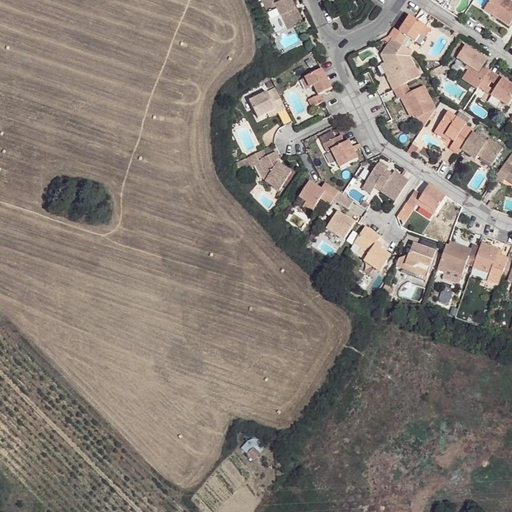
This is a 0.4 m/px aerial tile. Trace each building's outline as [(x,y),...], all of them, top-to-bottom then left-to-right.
[(262,0),(271,17),(280,13),(282,17),(283,16),(289,28),(303,21),(297,9),(295,10),(293,7),(296,6),(293,0),(262,0)] [(511,3),(507,0),(491,0),(486,7),(498,15),(496,18),(509,26),(511,21),(511,3)] [(498,15),(486,7),(484,10),(496,18),(498,15)] [(394,28),(389,37),(404,47),(410,39),(415,42),(419,35),(424,39),(430,30),(410,16),(399,32),(394,28)] [(389,37),(383,39),(389,44),(381,55),(385,63),(390,73),(391,72),(393,76),(388,78),(393,90),(406,84),(420,77),(410,57),(413,53),(404,47),(389,37)] [(487,74),(490,71),(483,66),(486,61),(466,48),(457,60),(470,68),(463,79),(477,89),(478,88),(487,74)] [(381,65),(388,78),(393,76),(391,72),(390,73),(385,63),(381,65)] [(320,95),(332,89),(322,70),(305,78),(310,88),(314,86),(318,95),(308,100),(312,108),(324,102),(320,95)] [(497,87),(502,79),(490,71),(487,74),(493,79),(491,83),(497,87)] [(487,74),(478,88),(484,92),(485,92),(488,87),(491,83),(493,79),(487,74)] [(307,90),(310,88),(305,78),(302,80),(307,90)] [(511,100),(511,85),(502,79),(497,87),(494,91),(491,96),(508,107),(511,100)] [(406,84),(393,90),(398,99),(401,98),(410,117),(413,116),(415,120),(424,127),(436,109),(424,87),(411,93),(406,84)] [(488,87),(485,92),(491,96),(494,91),(488,87)] [(275,88),(250,101),(258,119),(267,114),(275,110),(277,113),(285,109),(275,88)] [(461,151),(473,133),(474,132),(465,126),(466,124),(456,118),(448,113),(436,131),(448,139),(454,142),(451,147),(459,153),(461,151)] [(459,113),(456,118),(466,124),(469,119),(459,113)] [(448,139),(436,131),(434,133),(446,142),(448,139)] [(474,134),(473,133),(461,151),(475,160),(478,156),(479,154),(482,156),(481,158),(492,165),(503,148),(476,131),(474,134)] [(352,148),(349,141),(345,144),(341,136),(336,139),(332,132),(320,138),(327,153),(332,151),(340,168),(358,159),(354,152),(352,148)] [(418,148),(412,144),(409,149),(415,153),(418,148)] [(264,150),(240,162),(244,169),(250,166),(251,168),(257,165),(264,180),(266,181),(265,182),(279,191),(292,173),(278,163),(276,161),(279,159),(276,153),(268,157),(264,150)] [(502,184),(505,179),(511,167),(511,155),(494,180),(502,184)] [(235,173),(244,169),(240,162),(232,166),(235,173)] [(380,162),(378,165),(386,171),(388,168),(380,162)] [(380,193),(395,202),(409,181),(403,177),(401,176),(394,172),(392,175),(391,177),(385,173),(386,171),(378,165),(366,183),(374,188),(376,185),(382,189),(380,193)] [(96,184),(91,180),(90,180),(87,184),(89,189),(93,188),(96,184)] [(321,190),(309,182),(299,198),(306,203),(303,207),(311,213),(320,200),(330,206),(333,201),(339,192),(325,183),(321,190)] [(374,188),(366,183),(362,188),(371,194),(374,188)] [(415,191),(407,204),(414,208),(416,205),(419,202),(436,213),(446,197),(429,186),(422,196),(415,191)] [(348,210),(353,202),(339,192),(333,201),(348,210)] [(361,207),(367,211),(370,206),(364,202),(361,207)] [(419,202),(416,205),(433,216),(436,213),(419,202)] [(344,240),(355,224),(338,212),(327,229),(344,240)] [(381,238),(365,227),(354,244),(362,249),(358,254),(366,259),(364,262),(380,273),(391,256),(375,246),(381,238)] [(420,247),(434,252),(437,243),(423,237),(420,247)] [(473,268),(480,248),(473,245),(471,250),(450,242),(449,247),(446,246),(439,266),(462,275),(466,265),(473,268)] [(362,249),(354,244),(349,252),(364,262),(366,259),(358,254),(362,249)] [(429,272),(436,252),(434,252),(420,247),(413,244),(409,256),(399,260),(396,266),(416,274),(418,270),(420,269),(429,272)] [(499,250),(481,244),(480,248),(473,268),(473,269),(490,275),(487,282),(498,286),(500,280),(508,259),(497,255),(499,250)] [(511,259),(508,258),(508,259),(500,280),(511,284),(511,259)] [(418,270),(416,274),(427,277),(429,272),(420,269),(418,270)] [(255,441),(250,447),(256,452),(261,446),(255,441)]
